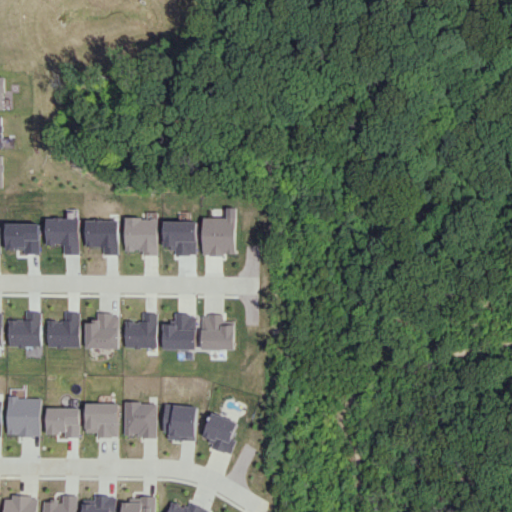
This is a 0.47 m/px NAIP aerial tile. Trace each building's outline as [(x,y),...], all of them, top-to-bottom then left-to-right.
[(0,108),(8,109),(8,76),(0,76),(0,108)] [(236,255),(237,216),(203,216),(202,254),(236,255)] [(158,218),(125,217),(125,253),(158,253),(158,218)] [(164,246),(174,246),(174,254),(197,255),(197,220),(164,220),(164,246)] [(40,312),(25,312),(25,319),(7,319),(7,345),(40,346),(40,312)] [(84,347),(118,348),(118,313),(96,312),(96,321),(85,321),(84,347)] [(125,321),(124,347),(156,347),(157,313),(142,312),(142,321),(125,321)] [(196,349),(196,313),(175,313),(175,322),(163,322),(163,348),(196,349)] [(202,349),(235,350),(236,321),(223,320),(223,314),(202,314),(202,349)] [(5,435),(38,435),(39,397),(6,396),(5,435)] [(123,434),(140,434),(140,437),(156,438),(156,402),(123,401),(123,434)] [(117,402),(84,403),(84,432),(95,432),(95,437),(117,436),(117,402)] [(196,405),(165,404),(164,439),(195,440),(196,405)] [(45,433),(63,433),(63,436),(78,437),(78,407),(45,407),(45,433)] [(238,421),(211,412),(201,441),(232,452),(236,439),(232,438),(238,421)] [(31,494),(16,494),(12,494),(12,498),(5,498),(4,511),(37,511),(38,497),(31,497),(31,494)] [(77,511),(77,494),(62,494),(62,502),(58,502),(57,498),(51,498),(51,501),(44,501),(43,511),(77,511)] [(109,494),(95,494),(95,499),(83,499),(83,511),(110,511),(116,511),(116,496),(109,496),(109,494)] [(154,511),(155,495),(140,495),(140,497),(129,497),(129,501),(122,501),(122,511),(154,511)] [(208,511),(209,509),(203,508),(203,506),(189,502),(188,505),(184,504),(184,506),(179,505),(180,503),(171,500),(167,511),(208,511)]
